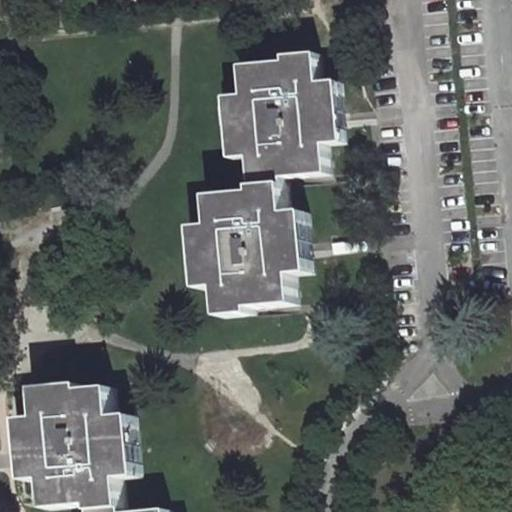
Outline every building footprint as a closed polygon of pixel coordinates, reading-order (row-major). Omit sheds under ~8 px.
[(336,147),(329,87),(322,88),(320,65),(293,68),(292,61),(244,65),(248,103),(243,103),(249,162),(254,162),(257,197),(215,202),(218,232),(211,233),(217,291),(223,290),(227,322),(253,320),(252,311),(303,306),(299,276),(306,275),(300,215),(293,216),(289,181),(331,177),(329,148),(336,147)] [(329,87),(336,147),(347,147),(340,86),(329,87)] [(249,162),(243,103),(231,104),(237,163),(249,162)] [(310,214),(300,215),(306,275),(316,274),(310,214)] [(217,291),(211,233),(198,235),(205,292),(217,291)] [(89,388),(43,391),(45,421),(38,422),(42,484),(49,484),(51,511),(95,508),(95,511),(128,511),(126,483),(133,482),(129,420),(121,421),(119,394),(90,396),(89,388)] [(141,419),(129,420),(133,482),(145,482),(141,419)] [(42,484),(38,422),(26,422),(31,485),(42,484)]
